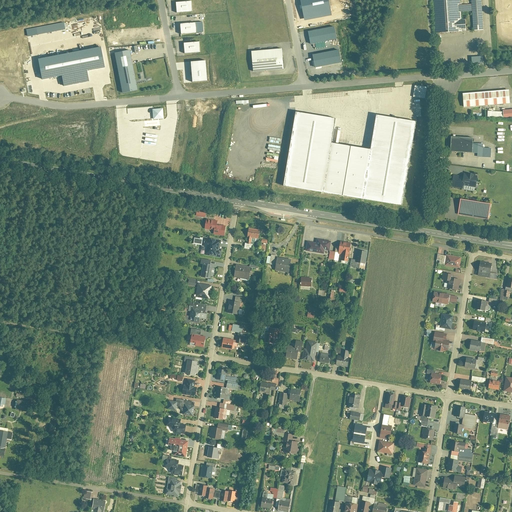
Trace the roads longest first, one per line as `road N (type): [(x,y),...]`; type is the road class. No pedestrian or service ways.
road 1 (secondary): [(237,200),(0,161)]
road 2 (secondary): [(511,245),(304,211)]
road 3 (residential): [(186,503),(0,471)]
road 4 (residential): [(473,251),(303,223),(304,211)]
road 5 (residential): [(179,96),(65,107),(0,96)]
road 6 (residential): [(212,356),(384,386)]
road 7 (residential): [(237,200),(212,356)]
road 8 (residential): [(212,356),(186,503)]
road 9 (residential): [(473,251),(449,397)]
road 10 (residential): [(440,77),(303,85)]
road 11 (residential): [(440,77),(436,202)]
road 12 (residential): [(303,85),(179,96)]
